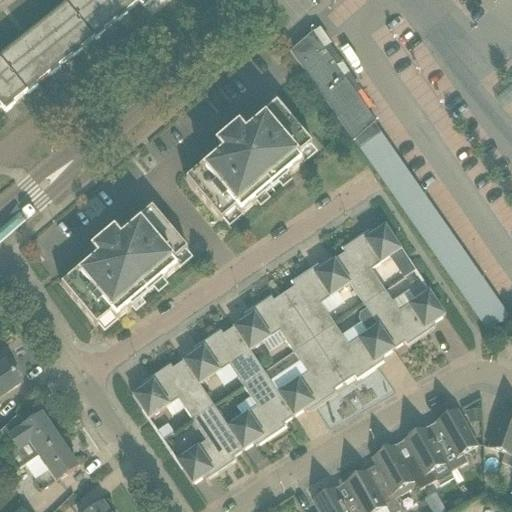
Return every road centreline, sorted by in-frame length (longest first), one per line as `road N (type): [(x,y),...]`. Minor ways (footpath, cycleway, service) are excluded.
road 1 (unclassified): [(0,224),(262,0)]
road 2 (residential): [(511,383),(480,374),(458,379),(234,511)]
road 3 (residential): [(83,377),(235,275)]
road 4 (residential): [(156,178),(283,73)]
road 5 (residential): [(235,275),(371,182)]
road 6 (residential): [(172,511),(83,377)]
road 7 (residential): [(83,377),(0,258)]
road 8 (residential): [(52,265),(156,178)]
road 9 (residential): [(156,178),(235,275)]
